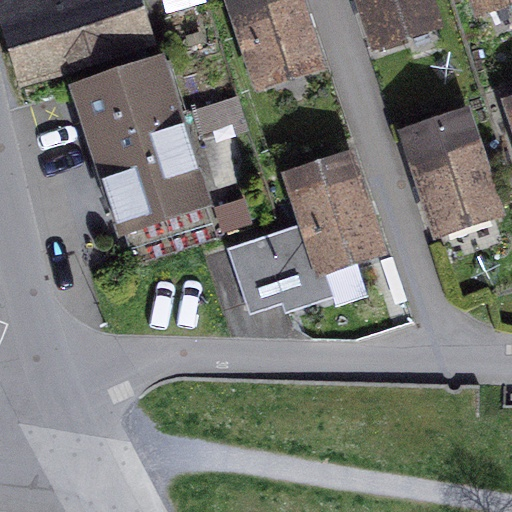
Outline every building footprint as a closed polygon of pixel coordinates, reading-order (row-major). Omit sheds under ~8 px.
[(108,58),(114,77),(157,63),(136,0),(0,0),(0,14),(23,85),(108,58)] [(317,67),(295,0),(231,0),(259,85),(317,67)] [(362,0),(377,46),(435,27),(426,0),(362,0)] [(511,0),(476,0),(480,12),(511,1),(511,0)] [(157,67),(77,93),(90,132),(114,124),(119,137),(175,119),(157,67)] [(124,234),(204,208),(175,119),(119,137),(114,124),(90,132),(124,234)] [(497,215),(465,119),(408,138),(439,234),(497,215)] [(330,298),(321,272),(379,253),(348,161),(290,180),(307,228),(232,253),(252,313),(284,302),(287,312),(330,298)]
